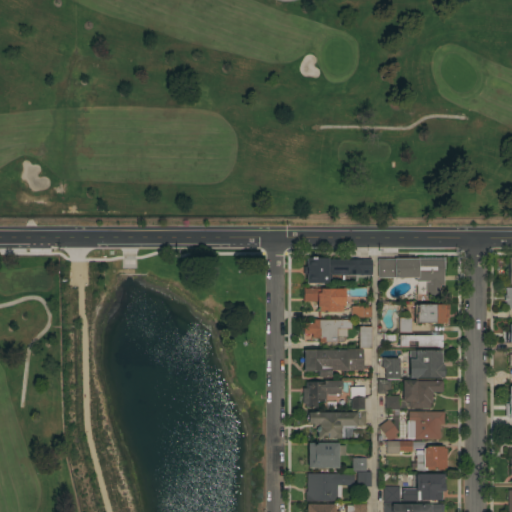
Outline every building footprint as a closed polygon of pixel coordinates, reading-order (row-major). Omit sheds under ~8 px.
[(305,258),(327,258),(327,259),(370,259),(370,275),(330,275),(330,284),(305,283),(305,258)] [(443,259),(443,285),(440,285),(440,297),(425,297),(425,282),(415,282),(415,278),(393,278),(377,278),(377,259),(443,259)] [(343,289),(343,306),(341,306),(341,312),(319,312),(319,318),(318,318),(317,307),(316,307),(316,302),(303,302),(303,286),(304,286),(304,289),(319,289),(343,289)] [(416,323),(416,325),(414,325),(414,304),(417,304),(417,305),(443,305),(448,305),(448,318),(445,318),(445,323),(416,323)] [(370,306),(370,317),(368,317),(368,322),(365,322),(365,321),(362,321),(362,322),(358,322),(358,318),(350,318),(350,306),(370,306)] [(410,333),(398,333),(398,318),(410,318),(410,333)] [(318,342),(318,338),(311,338),(311,334),(303,334),(303,319),(304,319),(304,323),(313,323),(313,320),(339,320),(339,329),(336,329),(336,336),(338,336),(338,341),(336,341),(336,342),(318,342)] [(346,348),(346,337),(358,337),(358,326),(370,326),(370,348),(346,348)] [(384,343),(384,335),(396,335),(396,343),(384,343)] [(441,335),(441,347),(416,347),(416,342),(407,342),(407,347),(398,347),(398,335),(441,335)] [(345,350),(345,349),(362,349),(362,370),(329,370),(329,377),(317,377),(317,371),(303,372),(303,350),(345,350)] [(415,378),(408,378),(408,350),(436,350),(441,350),(441,364),(442,364),(442,370),(443,370),(443,373),(442,373),(442,378),(415,378)] [(399,379),(384,379),(384,368),(381,368),(381,358),(384,358),(384,359),(399,358),(399,379)] [(442,381),(442,392),(432,392),(432,395),(431,395),(431,397),(432,397),(432,400),(431,400),(431,403),(429,403),(429,408),(408,409),(408,401),(402,401),(401,381),(415,380),(415,382),(442,381)] [(341,381),(340,389),(339,389),(339,394),(335,394),(335,395),(326,395),(326,394),(324,394),(324,395),(325,395),(325,400),(324,400),(324,401),(316,401),(316,407),(305,407),(305,404),(302,404),(302,388),(307,388),(307,385),(309,385),(309,382),(322,382),(322,381),(341,381)] [(377,381),(389,381),(389,390),(385,390),(385,394),(384,394),(384,395),(378,395),(378,394),(377,394),(377,381)] [(350,412),(350,399),(349,399),(349,387),(363,387),(363,412),(364,412),(364,426),(361,426),(361,425),(354,425),(354,429),(343,429),(343,439),(316,439),(316,433),(314,432),(314,428),(312,428),(312,424),(306,424),(306,422),(305,420),(305,418),(305,416),(306,415),(307,415),(306,412),(350,412)] [(384,409),(385,396),(399,396),(398,410),(384,409)] [(443,412),(443,424),(439,424),(439,440),(412,440),(412,437),(404,437),(405,423),(407,423),(407,412),(443,412)] [(377,427),(388,419),(399,434),(390,441),(411,441),(411,452),(399,452),(399,454),(385,454),(385,441),(387,441),(377,427)] [(337,443),(337,446),(344,446),(344,456),(337,455),(337,468),(306,468),(306,443),(337,443)] [(445,468),(442,468),(442,470),(426,470),(415,471),(415,469),(410,469),(410,463),(415,463),(415,456),(414,451),(422,451),(422,449),(422,448),(425,448),(425,446),(442,446),(442,449),(445,448),(445,468)] [(365,471),(351,471),(351,458),(365,458),(365,471)] [(356,487),(356,472),(370,472),(370,487),(356,487)] [(352,473),(353,485),(340,485),(341,498),(336,498),(336,501),(314,501),(305,497),(305,491),(306,491),(306,474),(352,473)] [(442,474),(442,484),(443,484),(443,492),(441,492),(441,500),(418,500),(418,491),(415,491),(415,498),(400,498),(400,489),(415,489),(415,474),(442,474)] [(398,487),(399,502),(382,502),(382,487),(398,487)] [(442,504),(442,511),(382,511),(382,503),(442,504)]
